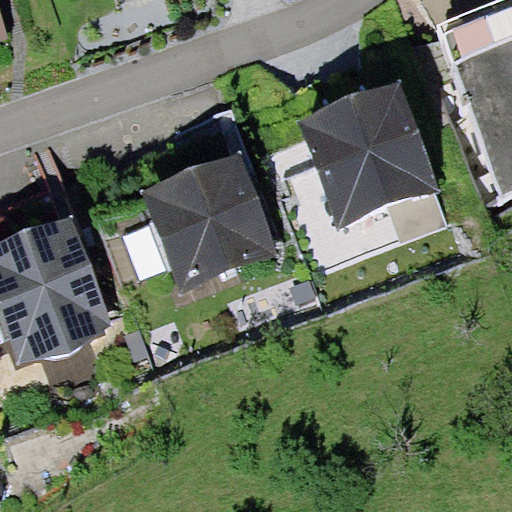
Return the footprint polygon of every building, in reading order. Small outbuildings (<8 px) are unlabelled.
[(0,0),(0,55),(18,49),(0,0)] [(144,0),(152,21),(210,0),(144,0)] [(511,59),(463,77),(507,201),(511,199),(511,59)] [(414,105),(302,147),(339,246),(451,205),(414,105)] [(248,181),(150,215),(183,307),(280,273),(248,181)] [(84,246),(0,269),(0,311),(17,373),(112,346),(84,246)]
